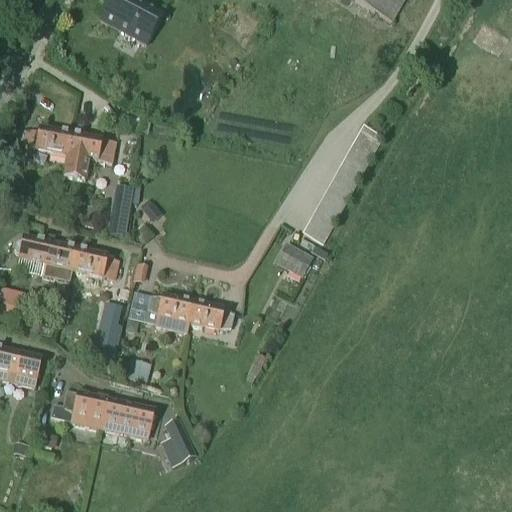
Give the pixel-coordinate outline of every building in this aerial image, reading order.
[(114,0),(106,16),(100,27),(146,51),(163,19),(126,0),(114,0)] [(347,0),(391,25),(405,0),(347,0)] [(386,51),(382,58),(390,63),(394,56),(386,51)] [(378,64),(374,70),(382,75),(386,69),(378,64)] [(70,139),(38,133),(37,137),(26,135),(23,151),(35,153),(35,154),(66,160),(70,139)] [(322,248),(381,143),(362,133),(303,238),(322,248)] [(111,167),(115,147),(100,145),(100,144),(70,139),(66,160),(62,181),(84,185),(88,164),(96,165),(111,167)] [(153,227),(162,219),(148,204),(139,211),(153,227)] [(75,254),(23,243),(22,247),(19,246),(16,248),(14,256),(16,259),(19,259),(18,264),(45,270),(42,282),(69,287),(71,275),(75,254)] [(301,284),(313,263),(286,248),(274,269),(301,284)] [(314,251),(310,257),(324,264),(327,258),(314,251)] [(113,284),(118,266),(105,263),(106,261),(75,254),(71,275),(101,282),(113,284)] [(0,328),(15,332),(22,305),(0,299),(0,328)] [(147,315),(157,321),(154,332),(187,339),(189,328),(193,307),(162,300),(161,301),(150,301),(147,315)] [(217,335),(217,334),(229,334),(232,320),(222,315),(223,314),(193,307),(189,328),(217,335)] [(100,327),(92,361),(112,367),(121,332),(116,331),(120,312),(105,308),(100,327)] [(0,388),(26,394),(33,362),(0,354),(0,388)] [(257,359),(253,367),(260,371),(265,363),(257,359)] [(144,385),(148,369),(128,365),(124,380),(144,385)] [(101,434),(108,405),(76,398),(76,399),(64,399),(62,412),(52,410),(50,423),(71,428),(101,434)] [(147,437),(152,415),(108,405),(101,434),(145,444),(147,437)] [(171,472),(195,461),(183,435),(168,442),(173,452),(163,456),(171,472)] [(54,452),(57,440),(39,436),(37,449),(54,452)] [(26,461),(28,450),(15,447),(13,458),(26,461)]
